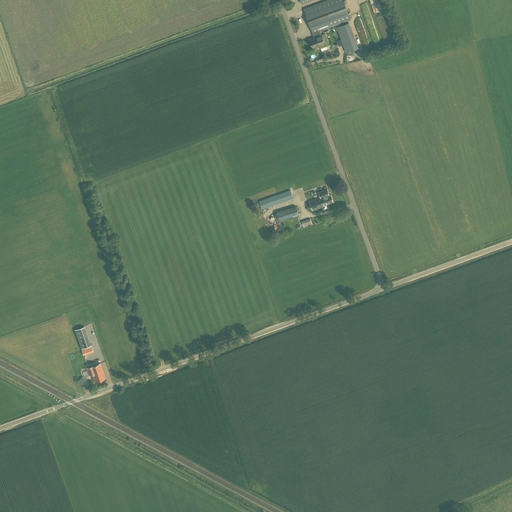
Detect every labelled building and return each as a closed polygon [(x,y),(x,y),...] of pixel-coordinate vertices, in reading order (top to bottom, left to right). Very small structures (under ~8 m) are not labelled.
[(313,48),(320,45),(321,48),(330,45),(326,33),(321,35),(320,31),(324,30),(325,32),(327,31),(326,29),(351,20),(343,0),(327,0),(304,9),(314,38),(310,39),(313,48)] [(346,52),(359,47),(349,22),(336,27),(346,52)] [(329,194),(327,189),(319,192),(321,197),(309,201),(313,211),(324,206),(324,205),(333,202),(330,194),(329,194)] [(262,209),(268,207),(293,198),(290,190),(259,201),(262,209)] [(279,222),(299,216),(296,206),(276,212),(277,213),(274,214),(275,219),(278,218),(279,222)] [(302,221),(304,227),(312,224),(311,221),(310,218),(302,221)] [(278,221),(273,223),(276,230),(283,227),(281,222),(279,223),(278,221)] [(89,341),(79,344),(81,349),(91,345),(89,341)] [(105,378),(100,363),(86,368),(89,375),(92,374),(95,382),(105,378)]
